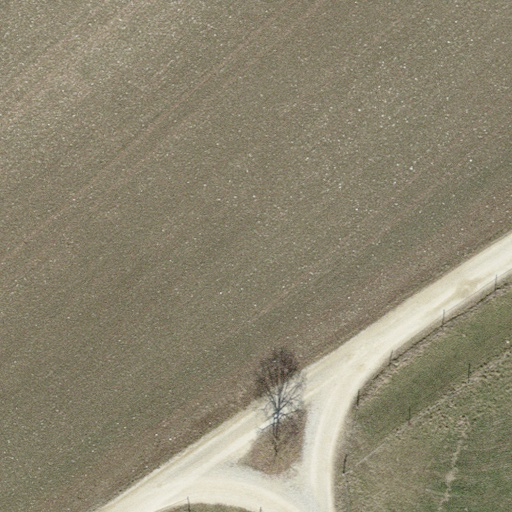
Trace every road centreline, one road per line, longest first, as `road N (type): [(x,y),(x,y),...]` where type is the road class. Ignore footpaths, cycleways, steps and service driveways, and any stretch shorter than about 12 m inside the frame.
road 1 (track): [(274,418),(511,261)]
road 2 (track): [(145,511),(274,418)]
